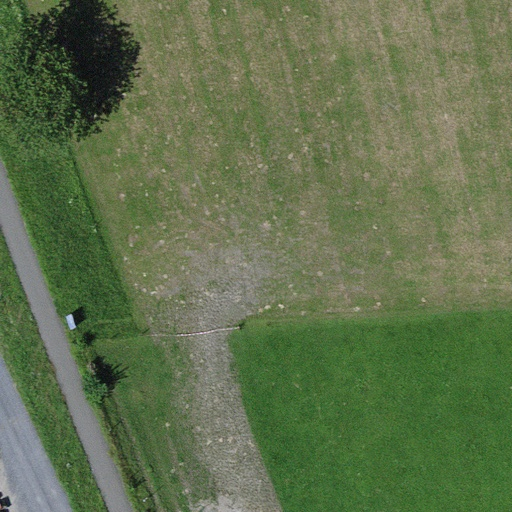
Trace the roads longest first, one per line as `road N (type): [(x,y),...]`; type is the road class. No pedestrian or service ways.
road 1 (track): [(0,166),(129,511)]
road 2 (track): [(56,511),(0,389)]
